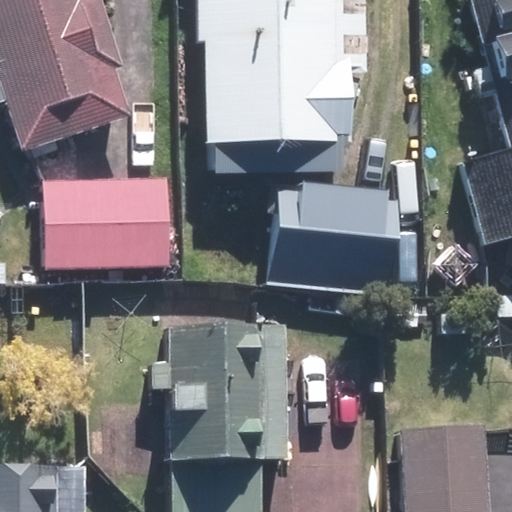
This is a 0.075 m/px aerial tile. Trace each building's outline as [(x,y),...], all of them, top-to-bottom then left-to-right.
[(72,0),(0,0),(0,135),(7,155),(112,121),(72,0)] [(186,0),(192,150),(333,144),(331,81),(346,81),(343,0),(186,0)] [(511,0),(454,0),(498,156),(453,168),(476,249),(511,239),(511,0)] [(35,187),(36,272),(151,270),(150,185),(35,187)] [(278,194),(270,285),(386,295),(394,204),(278,194)] [(264,333),(155,335),(159,511),(243,511),(243,468),(267,467),(264,333)] [(476,511),(471,432),(393,438),(398,511),(476,511)] [(64,511),(64,466),(0,467),(0,511),(64,511)]
